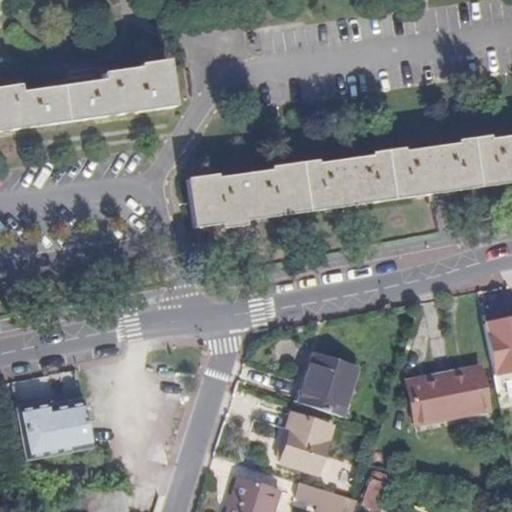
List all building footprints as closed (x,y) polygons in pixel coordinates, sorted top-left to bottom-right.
[(0,0),(0,131),(175,107),(168,61),(140,65),(140,69),(103,74),(104,81),(19,93),(18,85),(0,87),(0,0)] [(511,138),(488,142),(488,138),(456,142),(457,146),(402,154),(402,150),(369,155),(370,158),(315,166),(314,162),(269,168),(270,172),(216,179),(216,175),(186,179),(192,226),(219,222),(220,228),(243,224),(242,219),(511,182),(511,138)] [(511,320),(481,326),(490,377),(511,373),(511,320)] [(296,407),(340,419),(354,371),(310,358),(296,407)] [(485,413),(477,371),(402,384),(410,426),(485,413)] [(85,411),(83,407),(53,411),(52,407),(18,413),(26,465),(92,452),(88,427),(91,426),(90,421),(87,421),(86,415),(89,414),(88,411),(85,411)] [(329,431),(288,417),(282,433),(288,435),(277,466),(313,478),(329,431)] [(372,511),(381,487),(364,481),(354,511),(372,511)] [(269,511),(275,495),(237,482),(226,511),(269,511)] [(310,511),(347,511),(350,504),(295,486),(291,500),(311,507),(310,511)] [(82,499),(83,511),(122,511),(118,492),(82,499)]
